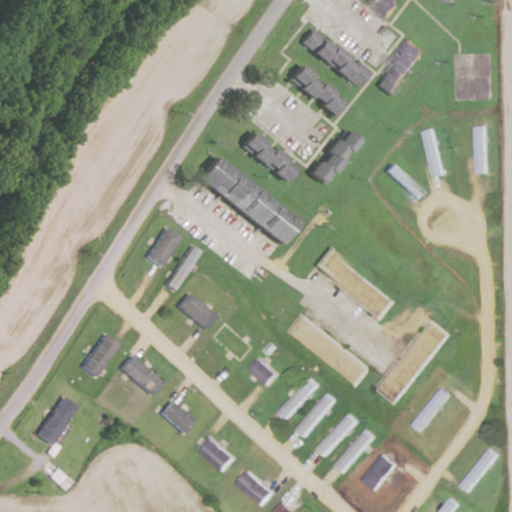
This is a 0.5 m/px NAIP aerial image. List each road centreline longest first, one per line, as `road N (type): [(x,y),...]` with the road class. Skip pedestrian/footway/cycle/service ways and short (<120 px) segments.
road 1 (tertiary): [(0,421),(280,0)]
road 2 (residential): [(341,511),(92,283)]
road 3 (residential): [(402,511),(463,433),(487,366),(482,265),(454,205)]
road 4 (residential): [(157,179),(387,363)]
